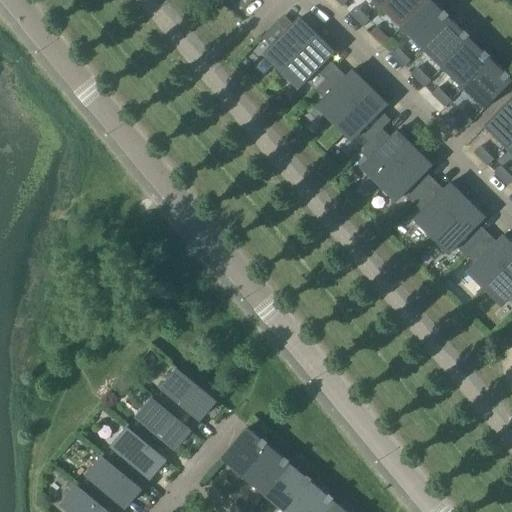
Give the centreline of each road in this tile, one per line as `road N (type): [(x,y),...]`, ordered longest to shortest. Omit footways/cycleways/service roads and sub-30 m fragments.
road 1 (unclassified): [(13,0),(437,511)]
road 2 (residential): [(315,0),(511,203)]
